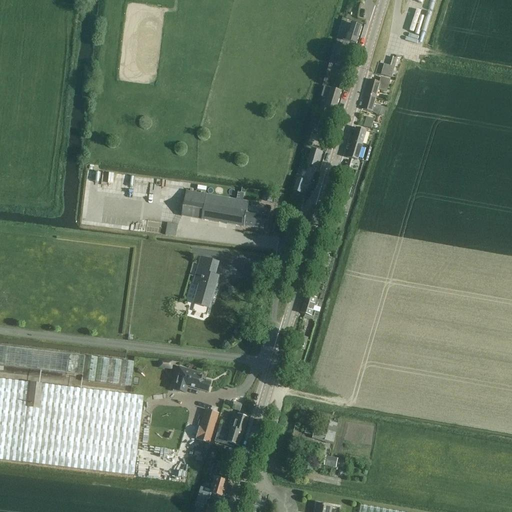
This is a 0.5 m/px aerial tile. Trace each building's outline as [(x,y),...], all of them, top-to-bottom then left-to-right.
[(356,44),(362,27),(351,23),(348,35),(344,34),(342,39),(356,44)] [(333,50),(331,54),(333,55),(336,56),(342,58),(345,49),(340,47),(336,46),(334,45),(333,50)] [(391,79),(397,59),(393,58),(391,67),(384,65),(383,67),(379,66),(376,75),(381,76),(391,79)] [(365,95),(376,98),(378,90),(386,93),(390,80),(380,77),(379,83),(370,80),(365,95)] [(335,111),(341,92),(331,89),(327,103),(325,102),(323,106),(325,107),(335,111)] [(374,105),(376,98),(365,95),(361,109),(376,114),(380,114),(382,107),(374,105)] [(322,132),(325,119),(316,117),(313,129),(322,132)] [(363,127),(371,129),(374,119),(366,117),(363,127)] [(351,142),(351,143),(362,146),(366,133),(367,131),(364,131),(356,128),(351,142)] [(351,143),(347,158),(350,159),(358,161),(362,162),(366,163),(370,149),(362,146),(351,143)] [(317,168),(322,153),(311,149),(306,165),(317,168)] [(298,179),(294,191),(303,194),(306,182),(298,179)] [(256,215),(246,213),(248,202),(186,191),(182,216),(201,220),(243,227),(243,226),(266,230),(269,217),(270,211),(258,208),(256,215)] [(336,212),(342,214),(345,205),(338,204),(336,212)] [(176,237),(178,226),(169,224),(167,236),(176,237)] [(209,308),(211,302),(218,276),(214,275),(218,263),(201,257),(193,283),(199,284),(193,303),(209,308)] [(315,307),(317,306),(318,303),(317,301),(316,300),(316,299),(305,296),(300,313),(305,314),(303,318),(312,320),(314,312),(312,311),(314,306),(315,307)] [(299,336),(296,348),(305,350),(308,338),(299,336)] [(0,346),(0,365),(81,376),(82,376),(81,381),(130,387),(134,362),(0,346)] [(158,369),(171,370),(172,361),(158,360),(158,369)] [(178,367),(171,389),(185,393),(187,387),(206,393),(207,392),(209,383),(204,381),(205,379),(200,378),(201,374),(178,367)] [(0,460),(20,463),(133,476),(143,397),(0,379),(0,460)] [(240,412),(241,405),(234,403),(233,403),(231,409),(240,412)] [(208,445),(217,413),(204,409),(198,428),(202,429),(198,443),(208,445)] [(228,428),(243,432),(247,418),(233,414),(228,428)] [(334,444),(338,424),(330,422),(328,429),(316,426),(313,437),(312,439),(324,442),(324,441),(334,444)] [(243,432),(228,428),(219,425),(216,434),(224,437),(222,444),(230,446),(230,443),(238,446),(243,432)] [(203,459),(205,449),(196,447),(194,456),(203,459)] [(325,457),(323,466),(336,469),(338,459),(325,457)] [(210,464),(208,470),(214,472),(216,466),(210,464)] [(213,486),(211,491),(211,494),(223,497),(228,482),(215,478),(213,486)] [(211,494),(211,491),(202,489),(201,488),(195,506),(204,508),(204,509),(197,507),(195,511),(212,511),(213,509),(205,506),(207,499),(209,500),(211,494)] [(254,501),(253,504),(258,506),(263,508),(267,497),(264,496),(261,495),(262,494),(256,493),(254,501)]
